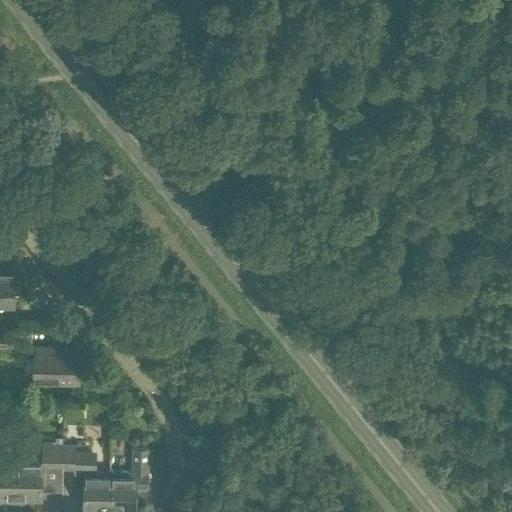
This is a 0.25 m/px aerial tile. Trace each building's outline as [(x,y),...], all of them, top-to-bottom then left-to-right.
[(0,264),(0,306),(14,306),(15,264),(0,264)] [(13,328),(0,327),(0,345),(13,346),(13,328)] [(35,346),(35,381),(79,382),(79,346),(35,346)] [(16,457),(16,500),(42,500),(42,468),(63,468),(63,443),(42,443),(42,457),(16,457)] [(63,443),(63,468),(74,468),(74,471),(84,471),(83,511),(110,511),(110,469),(96,469),(96,460),(92,460),(92,451),(75,450),(75,444),(63,443)] [(110,469),(110,511),(117,511),(135,511),(136,488),(148,488),(148,446),(134,446),(134,457),(110,457),(110,469)] [(0,499),(16,500),(16,457),(0,456),(0,499)] [(261,511),(261,503),(248,503),(248,511),(261,511)]
